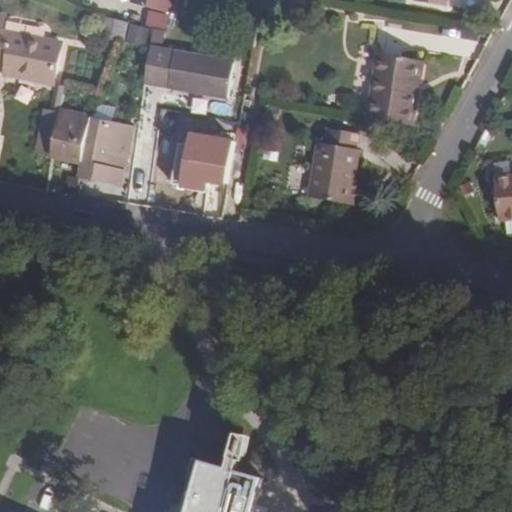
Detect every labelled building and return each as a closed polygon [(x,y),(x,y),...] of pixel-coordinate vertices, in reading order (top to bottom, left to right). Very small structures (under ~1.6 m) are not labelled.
[(169,27),(173,0),(151,0),(148,24),(169,27)] [(208,38),(217,0),(173,0),(167,27),(208,38)] [(54,85),(62,46),(4,34),(7,18),(0,16),(0,64),(5,66),(4,75),(54,85)] [(130,23),(101,16),(96,36),(124,43),(130,23)] [(131,25),(130,43),(150,44),(152,26),(131,25)] [(412,90),(418,56),(380,49),(368,112),(411,119),(417,91),(412,90)] [(233,65),(149,51),(145,83),(227,98),(233,65)] [(412,90),(417,91),(424,57),(418,56),(412,90)] [(90,130),(82,163),(105,167),(109,153),(126,157),(132,130),(92,120),(90,130)] [(82,163),(90,130),(59,122),(56,134),(52,156),(82,163)] [(352,201),(357,176),(362,146),(356,145),(359,130),(331,126),(328,140),(321,139),(311,195),(352,201)] [(52,156),(56,134),(40,131),(34,162),(50,166),(52,156)] [(224,178),(229,148),(196,143),(191,173),(224,178)] [(511,170),(494,173),(498,214),(511,212),(511,170)] [(357,176),(352,201),(356,202),(361,176),(357,176)] [(253,511),(262,480),(200,463),(187,511),(253,511)]
